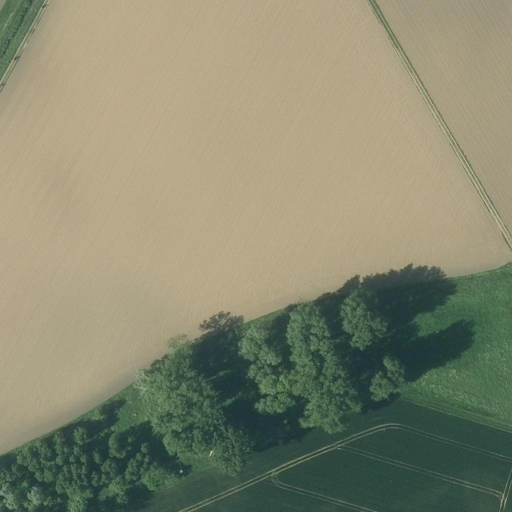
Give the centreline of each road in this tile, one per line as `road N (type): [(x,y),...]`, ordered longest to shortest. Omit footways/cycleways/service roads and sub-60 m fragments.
road 1 (track): [(0,90),(49,0),(370,0),(511,245)]
road 2 (track): [(511,434),(401,403),(333,422),(119,511)]
